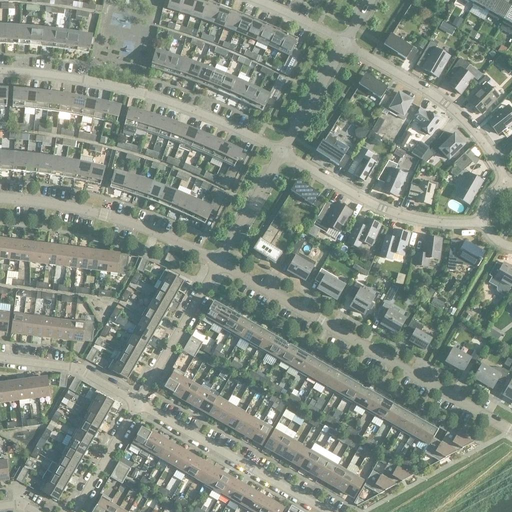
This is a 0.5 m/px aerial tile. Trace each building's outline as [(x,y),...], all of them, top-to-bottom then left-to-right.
[(164,0),(164,5),(168,6),(168,8),(179,12),(183,0),(164,0)] [(195,0),(183,0),(179,12),(191,15),(195,0)] [(208,2),(202,0),(195,0),(191,15),(202,19),(208,2)] [(476,0),(474,3),(473,6),(483,12),(485,9),(489,12),(496,0),(476,0)] [(507,6),(497,0),(496,0),(489,12),(488,15),(498,21),(500,18),(505,21),(511,8),(511,7),(507,5),(507,6)] [(219,6),(208,2),(202,19),(213,23),(219,6)] [(231,10),(219,6),(213,23),(224,27),(231,10)] [(511,8),(505,21),(500,29),(511,35),(511,8)] [(242,14),(231,10),(224,27),(235,31),(242,14)] [(253,19),(242,14),(235,31),(246,36),(253,19)] [(452,25),(459,28),(462,22),(456,18),(452,25)] [(264,24),(253,19),(246,36),(257,40),(264,24)] [(448,24),(442,21),(438,27),(444,31),(448,24)] [(276,29),(264,24),(257,40),(268,45),(276,29)] [(19,26),(7,26),(6,44),(18,44),(19,26)] [(31,27),(19,26),(18,44),(29,45),(31,27)] [(43,28),(31,27),(29,45),(41,46),(43,28)] [(55,30),(43,28),(41,46),(53,48),(55,30)] [(286,34),(276,29),(268,45),(279,50),(286,34)] [(67,31),(55,30),(53,48),(65,49),(67,31)] [(79,33),(67,31),(65,49),(76,51),(79,33)] [(92,35),(79,33),(76,51),(89,53),(90,45),(93,45),(95,38),(91,37),(92,35)] [(298,39),(286,34),(279,50),(289,55),(297,59),(301,51),(294,47),(298,39)] [(383,45),(397,54),(405,59),(412,48),(390,34),(383,45)] [(416,45),(422,49),(427,42),(421,38),(416,45)] [(430,41),(423,54),(427,57),(428,59),(422,69),(437,78),(449,57),(435,48),(437,45),(430,41)] [(497,50),(503,54),(506,48),(501,44),(497,50)] [(155,52),(153,52),(151,59),(153,59),(151,68),(163,71),(168,54),(156,50),(155,52)] [(179,58),(168,54),(163,71),(174,75),(179,58)] [(297,59),(289,55),(280,72),(288,76),(297,59)] [(495,60),(508,74),(511,69),(511,66),(500,55),(495,60)] [(191,62),(179,58),(174,75),(185,79),(191,62)] [(464,71),(465,71),(469,65),(460,58),(452,70),(456,73),(448,85),(454,90),(454,91),(457,94),(459,93),(460,95),(473,78),(464,71)] [(203,66),(191,62),(185,79),(196,83),(203,66)] [(214,70),(203,66),(196,83),(207,87),(214,70)] [(225,75),(214,70),(207,87),(218,91),(225,75)] [(358,85),(359,85),(341,114),(356,91),(360,94),(361,94),(365,96),(368,91),(372,94),(380,99),(377,104),(382,107),(388,97),(383,94),(387,88),(365,74),(358,85)] [(236,79),(225,75),(218,91),(229,96),(236,79)] [(286,79),(279,75),(269,94),(277,99),(286,79)] [(486,84),(490,80),(486,76),(477,84),(482,88),(468,102),(481,114),(498,96),(486,84)] [(248,84),(236,79),(229,96),(240,101),(248,84)] [(259,89),(248,84),(240,101),(251,106),(259,89)] [(12,107),(24,108),(26,90),(13,89),(12,107)] [(269,94),(259,89),(251,106),(262,111),(266,103),(272,107),(277,99),(269,94)] [(38,91),(26,90),(24,108),(36,109),(38,91)] [(50,92),(38,91),(36,109),(47,111),(50,92)] [(62,94),(50,92),(47,111),(59,112),(62,94)] [(394,101),(389,98),(383,108),(388,111),(390,109),(399,113),(397,116),(404,120),(408,113),(405,112),(412,101),(398,93),(394,101)] [(74,96),(62,94),(59,112),(70,114),(74,96)] [(85,98),(74,96),(70,114),(82,116),(85,98)] [(97,100),(85,98),(82,116),(93,118),(97,100)] [(109,103),(97,100),(93,118),(105,121),(109,103)] [(121,106),(109,103),(105,121),(116,124),(121,106)] [(129,108),(124,126),(123,131),(134,134),(136,129),(141,111),(129,108)] [(428,114),(420,108),(413,119),(420,124),(418,127),(420,128),(420,131),(426,136),(428,134),(430,136),(441,121),(429,112),(428,114)] [(511,112),(507,116),(501,109),(493,115),(495,117),(488,122),(497,134),(506,127),(510,128),(511,130),(511,112)] [(152,115),(141,111),(136,129),(147,132),(152,115)] [(164,118),(152,115),(147,132),(158,136),(164,118)] [(372,130),(377,133),(384,120),(379,117),(372,130)] [(175,122),(164,118),(158,136),(169,140),(175,122)] [(186,126),(175,122),(169,140),(180,144),(186,126)] [(355,136),(362,141),(369,130),(360,125),(358,125),(354,131),(355,136)] [(198,131),(186,126),(180,144),(178,147),(189,152),(191,148),(198,131)] [(209,136),(198,131),(191,148),(202,153),(209,136)] [(367,137),(370,139),(372,142),(375,144),(380,145),(382,141),(380,137),(376,135),(370,131),(367,137)] [(443,133),(444,132),(443,132),(430,150),(434,154),(437,151),(441,156),(443,156),(444,155),(449,160),(452,156),(453,157),(454,157),(458,153),(458,152),(458,151),(464,145),(454,134),(446,141),(441,135),(443,133)] [(220,140),(209,136),(202,153),(212,157),(220,140)] [(231,145),(220,140),(212,157),(223,162),(231,145)] [(315,151),(329,160),(338,166),(345,155),(322,140),(315,151)] [(420,142),(411,154),(421,160),(429,148),(420,142)] [(242,151),(231,145),(223,162),(230,166),(240,170),(243,165),(237,162),(242,151)] [(393,154),(402,159),(405,152),(397,147),(393,154)] [(358,177),(358,178),(357,179),(358,180),(359,181),(360,182),(361,182),(363,182),(363,180),(364,181),(369,173),(370,174),(372,174),(373,173),(373,172),(374,170),(373,169),(372,168),(375,163),(369,160),(373,154),(361,148),(355,159),(361,163),(354,175),(358,177)] [(428,149),(421,160),(425,162),(434,154),(430,150),(428,149)] [(461,171),(462,172),(472,162),(474,164),(478,160),(468,150),(454,163),(455,165),(461,171)] [(14,153),(1,152),(0,170),(13,171),(14,153)] [(27,154),(14,153),(13,171),(25,172),(27,154)] [(40,155),(27,154),(25,172),(38,174),(40,155)] [(53,157),(40,155),(38,174),(50,175),(53,157)] [(66,159),(53,157),(50,175),(63,177),(66,159)] [(79,162),(66,159),(63,177),(75,180),(79,162)] [(395,170),(395,169),(397,164),(388,161),(379,177),(385,180),(386,182),(382,190),(396,196),(399,191),(400,191),(402,191),(404,186),(403,185),(401,184),(404,178),(399,175),(400,174),(399,172),(395,170)] [(92,164),(79,162),(75,180),(88,182),(92,164)] [(105,168),(92,164),(88,182),(100,185),(105,168)] [(189,165),(187,171),(193,173),(195,168),(189,165)] [(461,171),(455,165),(450,173),(458,177),(461,171)] [(240,170),(230,166),(225,175),(219,176),(215,183),(229,190),(240,170)] [(201,170),(195,168),(193,173),(199,176),(201,170)] [(110,188),(122,192),(128,174),(115,170),(110,188)] [(483,181),(468,173),(455,197),(469,205),(475,195),(476,196),(477,196),(475,195),(477,192),(479,193),(479,192),(477,191),(483,181)] [(140,178),(128,174),(122,192),(134,195),(140,178)] [(210,174),(207,180),(213,182),(216,177),(210,174)] [(152,182),(140,178),(134,195),(146,199),(152,182)] [(290,191),(304,200),(312,205),(319,194),(297,180),(290,191)] [(165,186),(152,182),(146,199),(158,204),(165,186)] [(209,184),(203,182),(201,187),(206,190),(209,184)] [(433,191),(434,191),(435,191),(437,184),(429,182),(428,184),(420,182),(419,186),(411,184),(408,197),(409,197),(409,196),(414,197),(414,198),(415,198),(415,197),(417,198),(416,202),(430,205),(433,191)] [(177,191),(165,186),(158,204),(170,208),(177,191)] [(228,194),(214,187),(210,194),(213,199),(210,206),(219,211),(228,194)] [(189,196),(177,191),(170,208),(181,213),(189,196)] [(201,202),(189,196),(181,213),(193,219),(201,202)] [(219,211),(210,206),(201,202),(193,219),(205,224),(210,214),(216,217),(219,211)] [(343,225),(345,225),(348,221),(347,219),(351,211),(337,203),(332,212),(329,213),(322,209),(313,225),(326,233),(329,229),(332,230),(333,228),(340,232),(343,225)] [(276,216),(261,239),(260,239),(253,250),(275,264),(282,253),(274,248),(270,245),(275,237),(279,231),(271,225),(276,216)] [(272,224),(277,228),(281,221),(276,217),(272,224)] [(362,241),(371,246),(380,225),(366,219),(362,226),(360,227),(360,228),(355,226),(347,243),(359,248),(362,241)] [(312,229),(309,234),(314,237),(317,232),(312,229)] [(379,256),(392,260),(394,253),(403,256),(410,234),(394,230),(392,238),(390,239),(390,240),(385,239),(386,236),(385,236),(379,256)] [(428,260),(429,259),(430,258),(438,259),(441,239),(425,237),(423,254),(416,253),(414,265),(427,267),(428,260)] [(305,281),(313,266),(315,263),(298,253),(304,241),(299,238),(290,253),(296,256),(287,271),(305,281)] [(12,241),(1,240),(0,250),(0,258),(9,260),(12,241)] [(22,242),(12,241),(9,260),(19,261),(22,242)] [(479,261),(480,261),(481,260),(480,259),(484,252),(472,245),(471,246),(468,244),(468,243),(465,241),(457,255),(449,254),(447,270),(455,271),(456,265),(473,267),(475,268),(479,261)] [(33,244),(22,242),(19,261),(29,262),(31,253),(37,254),(38,245),(37,244),(37,245),(32,245),(33,244)] [(48,246),(38,245),(37,254),(31,253),(29,262),(30,262),(30,260),(35,261),(35,263),(46,264),(48,246)] [(58,247),(48,246),(46,264),(56,266),(58,247)] [(68,248),(58,247),(56,266),(66,267),(68,248)] [(79,250),(68,248),(66,267),(76,268),(79,250)] [(89,251),(79,250),(76,268),(86,270),(89,251)] [(99,252),(89,251),(86,270),(96,271),(99,252)] [(109,254),(99,252),(96,271),(107,272),(109,254)] [(128,256),(109,254),(107,272),(126,275),(128,256)] [(168,254),(165,260),(176,265),(179,259),(168,254)] [(148,260),(142,258),(137,270),(143,272),(148,260)] [(355,263),(352,268),(359,272),(362,267),(355,263)] [(511,268),(503,263),(501,266),(496,263),(489,275),(491,277),(488,283),(497,287),(496,289),(496,290),(497,292),(503,295),(505,295),(506,295),(510,288),(511,288),(511,268)] [(374,264),(372,269),(377,272),(380,267),(374,264)] [(314,281),(319,284),(320,284),(318,288),(323,292),(324,292),(324,291),(328,293),(328,294),(328,295),(328,294),(336,299),(344,286),(337,282),(338,280),(337,278),(321,269),(314,281)] [(165,270),(159,280),(179,291),(184,281),(165,270)] [(405,275),(398,274),(396,283),(402,285),(405,275)] [(179,291),(159,280),(161,282),(157,290),(174,299),(179,291)] [(360,289),(361,288),(362,286),(356,283),(348,296),(354,299),(350,307),(364,315),(367,309),(370,311),(374,304),(371,302),(374,297),(360,289)] [(174,299),(157,290),(152,299),(168,308),(174,299)] [(441,302),(434,298),(431,303),(441,309),(443,306),(441,302)] [(168,308),(152,299),(146,307),(163,317),(168,308)] [(203,321),(212,326),(223,307),(214,301),(203,321)] [(398,310),(393,307),(384,302),(376,317),(382,321),(380,324),(382,325),(383,325),(386,327),(388,329),(387,331),(394,335),(395,333),(397,334),(405,319),(396,314),(398,310)] [(163,317),(146,307),(141,316),(158,326),(163,317)] [(232,312),(223,307),(212,326),(213,326),(214,324),(222,329),(232,312)] [(10,312),(0,310),(0,330),(7,331),(10,312)] [(24,313),(13,312),(11,331),(22,333),(24,313)] [(241,317),(232,312),(222,329),(231,334),(241,317)] [(25,314),(24,313),(22,333),(32,334),(34,315),(33,316),(25,315),(25,314)] [(467,324),(470,317),(464,314),(461,321),(467,324)] [(44,316),(34,315),(32,334),(42,335),(44,316)] [(127,320),(119,315),(116,320),(115,322),(123,327),(127,320)] [(45,316),(44,316),(42,335),(52,337),(54,319),(45,318),(45,316)] [(158,326),(141,316),(136,325),(153,335),(158,326)] [(250,322),(241,317),(231,334),(240,339),(250,322)] [(64,320),(54,319),(52,337),(62,338),(64,320)] [(74,322),(64,320),(62,338),(72,339),(74,322)] [(74,320),(74,322),(72,339),(92,342),(94,322),(74,320)] [(411,320),(406,330),(413,334),(409,341),(425,350),(431,339),(420,332),(423,327),(411,320)] [(258,327),(250,322),(240,339),(249,344),(258,327)] [(153,335),(136,325),(131,334),(148,344),(153,335)] [(267,332),(258,327),(249,344),(258,349),(267,332)] [(501,335),(489,328),(485,335),(496,342),(501,335)] [(196,330),(192,337),(202,343),(206,336),(196,330)] [(276,337),(267,332),(258,349),(267,354),(276,337)] [(148,344),(131,334),(126,343),(143,353),(148,344)] [(189,342),(188,342),(199,348),(202,343),(192,337),(191,337),(192,337),(189,342)] [(286,343),(276,337),(267,354),(275,359),(281,350),(286,353),(290,345),(289,346),(285,344),(286,343)] [(143,353),(126,343),(121,352),(138,362),(143,353)] [(197,351),(187,345),(186,346),(187,346),(184,351),(184,350),(183,351),(194,357),(197,351)] [(299,350),(290,345),(286,353),(281,350),(275,359),(276,360),(277,358),(281,360),(280,362),(289,367),(299,350)] [(98,351),(93,347),(86,359),(92,362),(98,351)] [(468,362),(473,365),(480,354),(474,351),(470,358),(453,348),(445,361),(463,372),(468,362)] [(308,355),(299,350),(289,367),(298,372),(308,355)] [(138,362),(121,352),(116,360),(114,359),(114,360),(133,371),(138,362)] [(317,361),(308,355),(298,372),(307,377),(317,361)] [(133,371),(114,360),(108,369),(127,380),(133,371)] [(326,366),(317,361),(307,377),(316,383),(326,366)] [(502,383),(509,371),(503,368),(499,375),(482,365),(474,378),(475,379),(475,380),(475,382),(478,384),(480,383),(480,382),(491,388),(496,379),(502,383)] [(335,371),(326,366),(316,383),(325,388),(335,371)] [(164,388),(173,393),(184,374),(175,369),(164,388)] [(344,376),(335,371),(325,388),(334,393),(344,376)] [(261,377),(255,373),(252,379),(258,382),(261,377)] [(59,387),(65,387),(67,375),(61,374),(59,387)] [(185,374),(184,374),(173,393),(182,398),(192,381),(184,377),(185,374)] [(352,381),(344,376),(334,393),(343,398),(352,381)] [(81,381),(75,377),(69,389),(74,392),(81,381)] [(47,378),(37,379),(39,398),(52,396),(50,387),(49,387),(47,378)] [(39,398),(37,379),(27,381),(29,399),(39,398)] [(29,399),(27,381),(17,382),(19,401),(29,399)] [(201,386),(192,381),(182,398),(191,403),(201,386)] [(362,386),(352,381),(343,398),(351,403),(357,394),(362,397),(366,389),(365,389),(361,387),(362,386)] [(19,401),(17,382),(6,384),(9,402),(19,401)] [(272,383),(271,385),(269,388),(275,392),(278,386),(272,383)] [(0,403),(9,402),(6,384),(0,384),(0,403)] [(210,391),(201,386),(191,403),(200,408),(210,391)] [(375,394),(366,389),(362,397),(357,394),(351,403),(352,403),(353,402),(357,404),(356,406),(365,411),(375,394)] [(210,392),(210,391),(200,408),(209,413),(219,397),(218,396),(217,398),(209,393),(210,392)] [(95,392),(90,401),(109,412),(114,403),(95,392)] [(384,399),(375,394),(365,411),(374,416),(384,399)] [(228,402),(219,397),(209,413),(218,419),(228,402)] [(393,404),(384,399),(374,416),(383,421),(393,404)] [(109,412),(90,401),(92,403),(87,411),(104,421),(109,412)] [(278,405),(275,410),(280,413),(285,404),(281,401),(278,405)] [(236,407),(228,402),(218,419),(227,424),(236,407)] [(402,409),(393,404),(383,421),(392,426),(402,409)] [(245,412),(236,407),(227,424),(236,429),(245,412)] [(411,415),(402,409),(392,426),(401,431),(411,415)] [(104,421),(87,411),(82,420),(99,429),(104,421)] [(246,412),(245,412),(236,429),(244,434),(254,417),(253,417),(253,418),(245,414),(246,412)] [(420,420),(411,415),(401,431),(410,437),(420,420)] [(263,422),(254,417),(244,434),(253,439),(263,422)] [(338,420),(332,417),(328,423),(334,426),(336,423),(338,420)] [(99,429),(82,420),(77,429),(94,438),(99,429)] [(428,425),(420,420),(410,437),(419,442),(428,425)] [(272,427),(263,422),(253,439),(262,444),(272,427)] [(473,442),(440,423),(439,427),(447,432),(441,443),(456,452),(462,449),(461,448),(462,445),(465,447),(473,442)] [(437,430),(428,425),(419,442),(427,447),(428,447),(437,430)] [(348,426),(347,429),(345,432),(351,435),(354,430),(348,426)] [(130,447),(139,452),(150,433),(141,427),(130,447)] [(94,438),(77,429),(72,438),(89,447),(94,438)] [(265,446),(274,451),(284,434),(275,429),(265,446)] [(437,430),(428,447),(427,447),(424,452),(439,461),(445,458),(445,457),(444,458),(444,457),(445,454),(449,456),(456,452),(441,443),(433,438),(437,430)] [(159,438),(150,433),(139,452),(140,452),(139,454),(147,459),(150,455),(159,438)] [(293,439),(284,434),(274,451),(283,456),(293,439)] [(89,447),(72,438),(67,447),(83,456),(89,447)] [(168,443),(159,438),(150,455),(158,460),(168,443)] [(302,444),(293,439),(283,456),(292,461),(302,444)] [(177,448),(168,443),(158,460),(159,460),(160,459),(168,463),(177,448)] [(302,445),(302,444),(292,461),(301,466),(311,450),(310,449),(309,451),(301,446),(302,445)] [(83,456),(67,447),(61,455),(78,465),(83,456)] [(186,453),(177,448),(168,463),(176,468),(176,470),(186,453)] [(320,455),(311,450),(301,466),(310,472),(320,455)] [(195,458),(186,453),(176,470),(185,475),(195,458)] [(78,465),(61,455),(56,464),(73,474),(78,465)] [(329,460),(320,455),(310,472),(319,477),(329,460)] [(380,457),(380,458),(378,460),(387,465),(381,476),(396,485),(402,482),(401,481),(402,478),(405,480),(413,475),(380,457)] [(204,463),(195,458),(185,475),(194,480),(204,463)] [(8,460),(0,460),(0,479),(9,479),(8,469),(10,469),(8,460)] [(337,465),(329,460),(319,477),(328,482),(337,465)] [(116,468),(127,474),(127,473),(130,469),(119,463),(116,468)] [(213,468),(204,463),(194,480),(195,479),(203,483),(202,485),(203,485),(213,468)] [(73,474),(56,464),(51,473),(68,483),(73,474)] [(346,470),(337,465),(328,482),(337,487),(346,470)] [(417,465),(414,470),(418,472),(417,473),(424,469),(417,465)] [(221,474),(213,468),(203,485),(212,490),(221,474)] [(29,472),(23,469),(17,480),(22,483),(29,472)] [(355,475),(346,470),(337,487),(345,492),(355,475)] [(125,477),(114,471),(114,472),(112,477),(111,476),(111,477),(122,483),(124,479),(125,477)] [(364,485),(379,494),(385,491),(385,490),(384,491),(384,490),(385,487),(388,489),(396,485),(381,476),(372,471),(364,485)] [(68,483),(51,473),(47,481),(44,480),(44,481),(63,492),(68,483)] [(230,479),(221,474),(212,490),(212,491),(213,489),(221,494),(220,495),(221,495),(230,479)] [(364,480),(355,475),(345,492),(355,497),(364,480)] [(239,484),(230,479),(221,495),(229,501),(239,484)] [(63,492),(44,481),(39,490),(58,501),(63,492)] [(248,489),(239,484),(229,501),(238,506),(248,489)] [(257,494),(248,489),(238,506),(247,511),(257,494)] [(258,511),(266,499),(257,494),(247,511),(249,511),(258,511)] [(92,511),(104,511),(112,500),(103,495),(92,511)] [(356,506),(357,506),(364,502),(356,498),(354,503),(357,505),(356,506)] [(269,511),(275,504),(266,499),(258,511),(269,511)] [(112,500),(104,511),(116,511),(119,507),(111,503),(112,500)]
